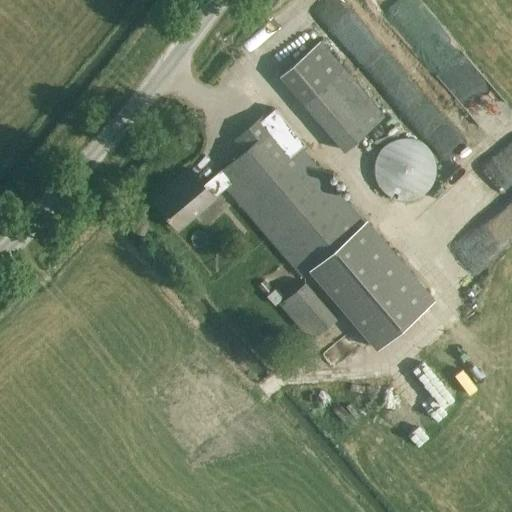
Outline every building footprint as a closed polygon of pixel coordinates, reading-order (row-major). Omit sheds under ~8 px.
[(335,39),(426,141),(443,125),(352,23),(335,39)] [(319,40),(278,76),(342,151),(383,116),(319,40)] [(168,189),(154,200),(177,228),(214,197),(213,197),(224,188),(301,278),(309,271),(375,349),(431,302),(300,148),(301,147),(305,144),(304,143),(274,108),(264,117),(263,116),(237,138),(235,139),(244,149),(244,150),(203,185),(203,184),(189,168),(166,187),(168,189)] [(410,139),(404,138),(399,139),(394,140),(389,142),(385,145),(381,149),(378,154),(375,158),(374,164),(374,169),(374,174),(375,180),(378,184),(381,189),(385,193),(389,196),(394,198),(399,199),(405,200),(410,199),(415,198),(420,196),(424,193),(428,189),(431,184),(433,180),(435,174),(435,169),(435,164),(433,158),(431,154),(428,149),(424,145),(420,142),(415,140),(410,139)] [(511,142),(489,164),(506,182),(511,175),(511,142)] [(474,247),(486,261),(511,239),(501,225),(474,247)] [(263,280),(257,286),(274,305),(282,298),(274,289),(273,290),(263,280)] [(304,281),(279,302),(310,340),(335,319),(304,281)]
